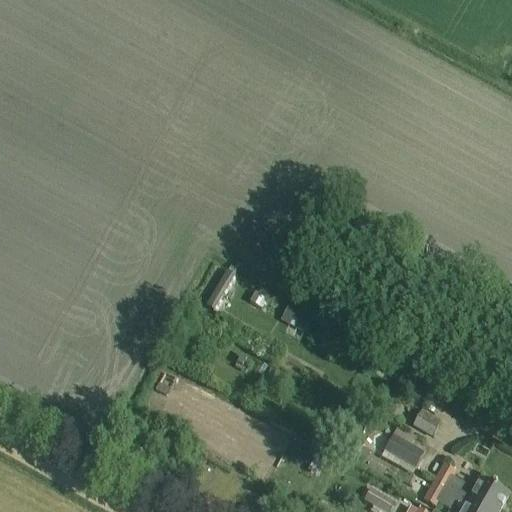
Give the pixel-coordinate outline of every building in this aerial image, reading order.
[(235,279),(227,275),(206,310),(213,314),(235,279)] [(257,304),(272,309),(276,300),(260,294),(257,304)] [(281,324),(304,336),(312,321),(289,309),(281,324)] [(413,430),(432,441),(441,425),(422,414),(413,430)] [(425,455),(424,454),(395,438),(385,456),(416,473),(425,455)] [(313,461),(325,468),(330,460),(317,453),(313,461)] [(433,486),(479,511),(501,511),(509,499),(480,483),(475,493),(453,481),(456,475),(443,468),(433,486)] [(479,511),(433,486),(423,504),(436,511),(438,507),(447,511),(479,511)] [(369,492),(365,490),(359,500),(363,503),(373,509),(371,511),(390,511),(394,505),(369,492)]
